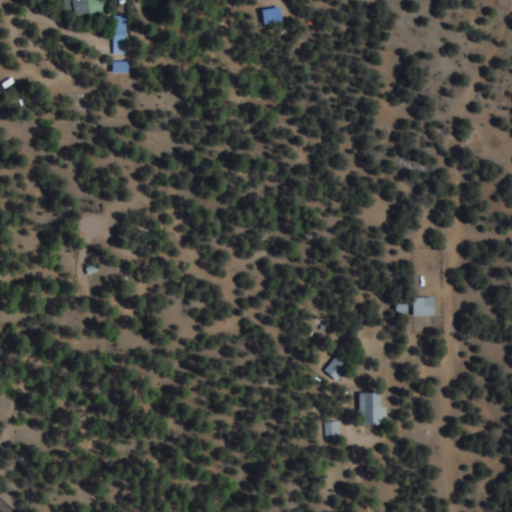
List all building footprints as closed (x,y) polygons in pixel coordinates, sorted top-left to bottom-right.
[(78,0),(79,15),(110,14),(109,0),(78,0)] [(439,298),(418,298),(418,316),(439,316),(439,298)] [(330,370),(341,382),(353,370),(341,359),(330,370)] [(364,394),(364,426),(389,426),(389,394),(364,394)] [(331,440),(345,438),(343,422),(330,424),(331,440)]
